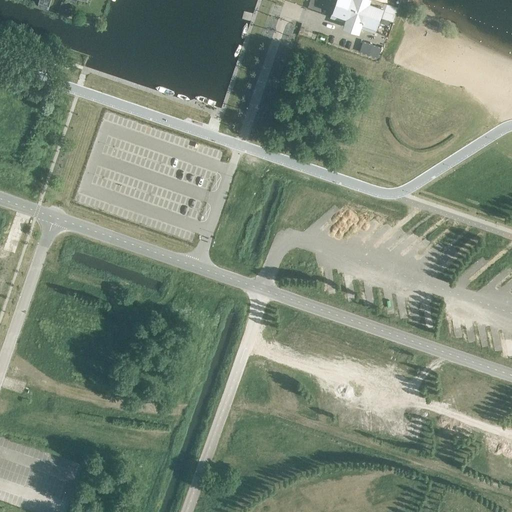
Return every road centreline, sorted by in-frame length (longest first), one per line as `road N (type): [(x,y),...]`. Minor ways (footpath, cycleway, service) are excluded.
road 1 (tertiary): [(511,375),(197,266)]
road 2 (unknown): [(245,346),(410,399)]
road 3 (unclassified): [(0,374),(53,216)]
road 4 (tertiary): [(197,266),(53,216)]
road 5 (unclassified): [(240,143),(284,18)]
road 6 (unclassified): [(240,143),(197,266)]
